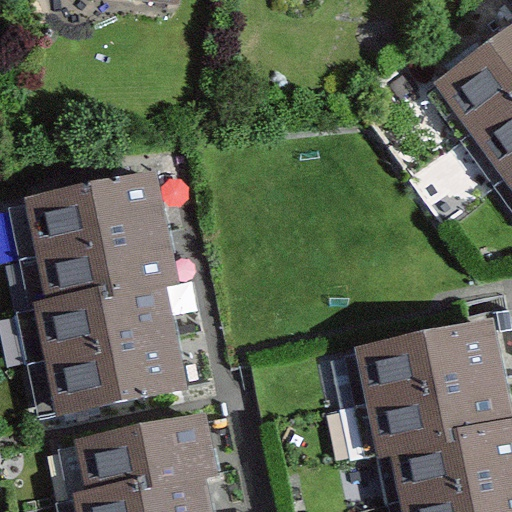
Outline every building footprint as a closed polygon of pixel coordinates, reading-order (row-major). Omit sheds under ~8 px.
[(178,0),(75,0),(178,9),(178,0)] [(511,51),(456,91),(488,136),(511,118),(511,51)] [(511,118),(488,136),(511,170),(511,118)] [(158,188),(41,215),(52,265),(169,238),(158,188)] [(52,265),(63,309),(112,298),(117,317),(169,305),(184,301),(169,238),(52,265)] [(63,309),(50,312),(63,367),(177,341),(169,305),(117,317),(112,298),(63,309)] [(365,355),(377,409),(511,381),(500,327),(365,355)] [(63,367),(77,424),(190,398),(177,341),(63,367)] [(377,409),(386,454),(398,451),(511,427),(511,382),(511,381),(377,409)] [(209,426),(89,452),(101,504),(208,480),(220,477),(209,426)] [(511,483),(511,427),(398,451),(409,505),(511,483)] [(101,504),(86,507),(87,511),(214,511),(208,480),(101,504)] [(511,511),(511,483),(409,505),(410,511),(511,511)]
